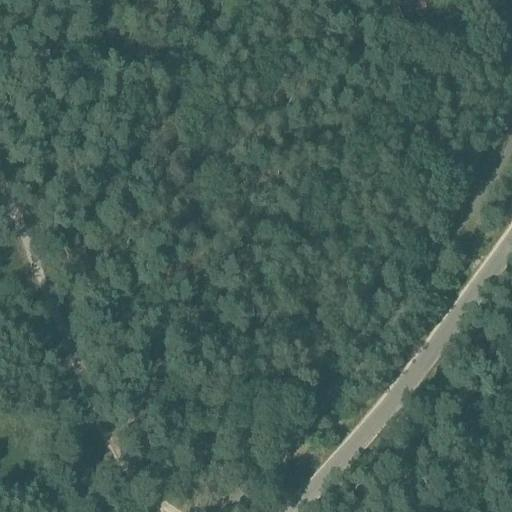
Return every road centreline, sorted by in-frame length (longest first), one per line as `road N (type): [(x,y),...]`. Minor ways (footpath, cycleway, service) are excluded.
road 1 (track): [(0,180),(96,419),(124,472),(170,511)]
road 2 (tertiary): [(289,511),(366,432),(511,241)]
